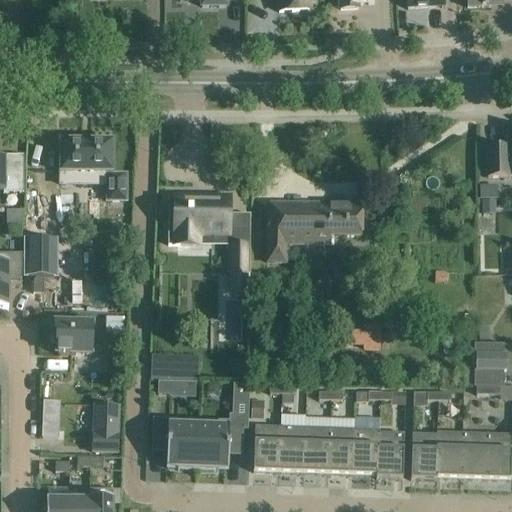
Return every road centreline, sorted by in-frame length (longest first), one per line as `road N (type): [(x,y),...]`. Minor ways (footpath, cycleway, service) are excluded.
road 1 (tertiary): [(0,81),(369,82),(511,68)]
road 2 (residential): [(186,502),(394,509)]
road 3 (residential): [(0,337),(19,337),(18,511)]
